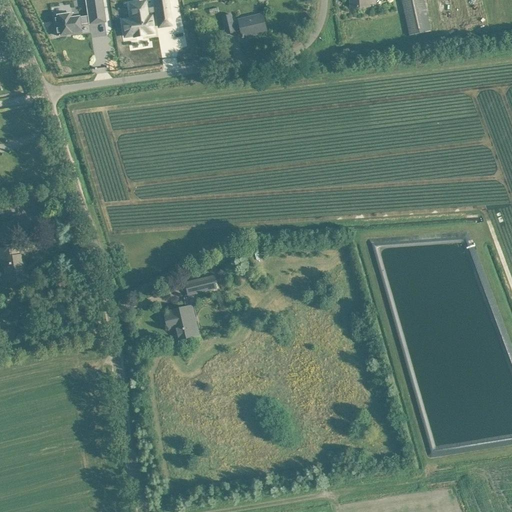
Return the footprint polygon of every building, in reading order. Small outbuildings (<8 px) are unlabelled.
[(154,0),(156,7),(145,8),(146,14),(157,12),(157,17),(169,15),(167,0),(154,0)] [(368,0),(352,0),(353,8),(369,7),(368,0)] [(401,0),(410,36),(430,31),(423,0),(401,0)] [(77,15),(58,18),(61,37),(72,36),(71,33),(85,30),(84,25),(94,24),(94,25),(109,22),(107,5),(92,7),(93,17),(78,19),(77,15)] [(132,20),(122,21),(125,37),(134,35),(134,36),(144,34),(153,32),(151,17),(146,17),(146,14),(145,8),(131,10),(132,20)] [(230,14),(222,16),(227,34),(235,32),(230,14)] [(245,39),(244,36),(255,33),(255,35),(267,32),(263,14),(239,20),(242,36),(243,39),(245,39)] [(24,267),(22,255),(18,256),(17,247),(7,248),(0,249),(0,259),(2,259),(6,288),(12,287),(12,286),(25,284),(23,274),(22,268),(24,267)] [(214,258),(204,262),(206,268),(216,264),(214,258)] [(186,283),(185,283),(188,295),(189,295),(217,288),(214,276),(186,283)] [(169,329),(175,328),(178,341),(188,338),(196,336),(189,307),(171,311),(172,313),(165,315),(169,329)]
